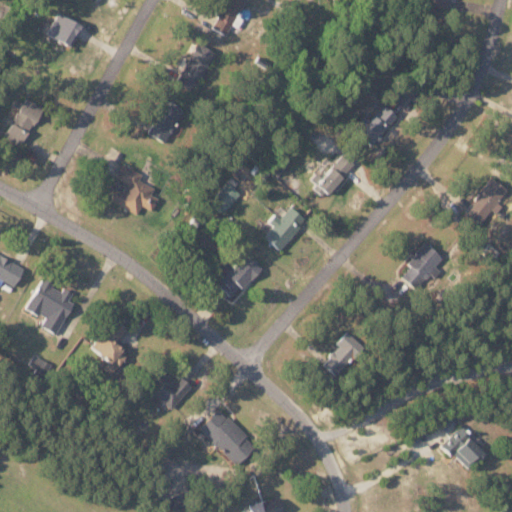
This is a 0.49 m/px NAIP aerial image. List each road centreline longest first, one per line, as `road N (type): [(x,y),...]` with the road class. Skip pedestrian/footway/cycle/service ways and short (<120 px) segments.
road 1 (residential): [(0,186),(136,264),(250,364),(322,438),(344,511)]
road 2 (residential): [(504,0),(493,49),(458,116),(250,364)]
road 3 (residential): [(36,206),(151,0)]
